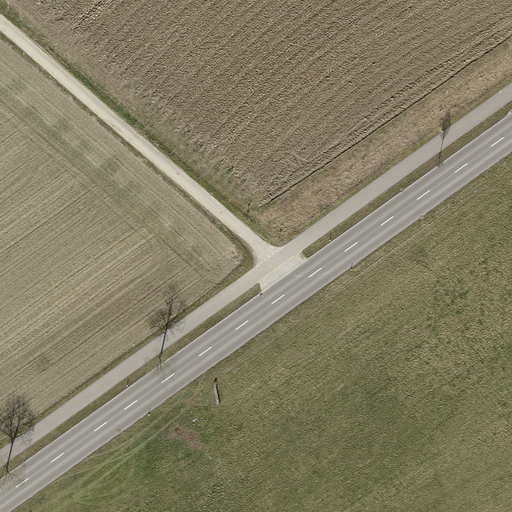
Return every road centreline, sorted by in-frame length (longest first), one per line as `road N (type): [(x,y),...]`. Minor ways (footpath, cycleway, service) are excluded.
road 1 (tertiary): [(511,133),(0,499)]
road 2 (track): [(299,286),(277,257),(0,22)]
